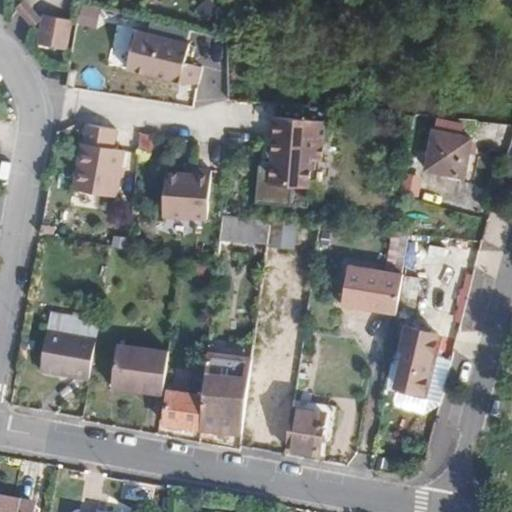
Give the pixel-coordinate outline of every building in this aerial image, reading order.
[(22,2),(15,13),(37,26),(44,15),(22,2)] [(99,29),(103,8),(82,4),(78,24),(99,29)] [(70,51),(74,21),(43,16),(39,46),(70,51)] [(133,31),(124,71),(184,83),(195,84),(199,67),(183,63),(187,43),(133,31)] [(65,74),(63,88),(70,89),(72,76),(65,74)] [(278,110),(270,177),(325,184),(328,156),(323,156),(327,116),(278,110)] [(112,129),(83,125),(80,143),(78,143),(70,191),(113,197),(120,150),(109,148),(112,129)] [(433,132),(426,170),(465,178),(472,140),(433,132)] [(163,170),(159,214),(206,218),(209,169),(193,168),(193,173),(163,170)] [(266,247),(269,222),(220,218),(219,243),(266,247)] [(410,235),(394,234),(387,273),(403,276),(410,235)] [(449,271),(451,247),(412,244),(410,269),(449,271)] [(343,305),(397,314),(403,276),(387,273),(350,266),(343,305)] [(428,390),(434,354),(439,332),(409,326),(404,349),(414,351),(408,387),(428,390)] [(41,375),(89,383),(95,344),(47,336),(41,375)] [(208,354),(251,359),(252,348),(209,344),(208,354)] [(112,390),(123,392),(130,350),(117,348),(112,390)] [(130,350),(123,392),(162,398),(167,355),(130,350)] [(439,355),(434,354),(428,390),(408,387),(414,351),(408,350),(400,392),(432,398),(439,355)] [(203,395),(200,429),(241,433),(251,359),(208,354),(203,395)] [(164,425),(200,429),(203,395),(168,391),(164,425)] [(293,409),(286,450),(317,455),(324,414),(293,409)] [(0,497),(0,511),(32,511),(34,504),(0,497)]
